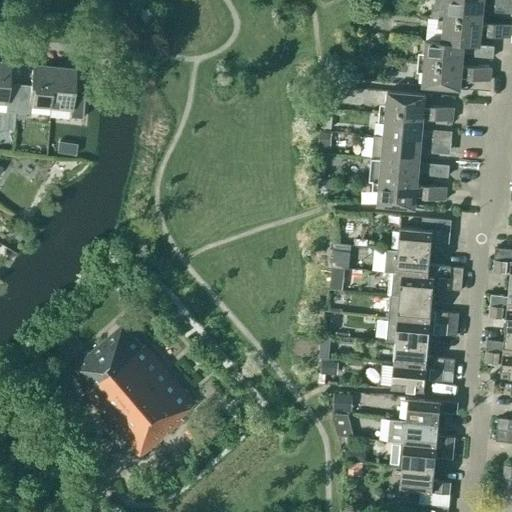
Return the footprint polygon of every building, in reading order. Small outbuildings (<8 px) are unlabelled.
[(511,2),(481,0),(435,0),(434,2),(431,8),(430,19),(438,19),(482,23),(483,10),(494,11),(494,12),(511,13),(511,2)] [(511,25),(482,23),(438,19),(438,24),(444,25),(442,42),(481,46),(482,35),(510,38),(511,25)] [(442,42),(426,40),(425,58),(419,58),(418,63),(463,67),(463,66),(464,53),(474,54),(474,56),(492,58),(493,47),(481,46),(442,42)] [(16,113),(19,89),(7,88),(9,64),(0,62),(0,102),(5,103),(5,112),(15,113),(16,113)] [(491,69),(463,66),(463,67),(418,63),(418,68),(424,69),(422,86),(461,90),(461,79),(490,81),(491,69)] [(50,107),(53,67),(32,66),(30,90),(19,89),(16,113),(28,114),(29,105),(50,107)] [(53,67),(50,107),(70,109),(70,117),(82,119),(84,95),(72,94),(74,69),(53,67)] [(423,119),(424,119),(453,121),(454,108),(425,106),(426,95),(387,91),(386,109),(380,109),(380,114),(423,118),(423,119)] [(422,131),(424,119),(423,119),(423,118),(380,114),(379,119),(385,120),(383,136),(383,137),(434,142),(434,132),(422,131)] [(322,116),(321,129),(331,129),(332,116),(322,116)] [(6,119),(5,131),(13,131),(14,119),(6,119)] [(332,146),(333,132),(321,132),(320,145),(332,146)] [(383,137),(383,136),(373,135),(370,159),(420,163),(421,150),(433,151),(434,142),(383,137)] [(58,141),(56,153),(65,154),(66,143),(58,141)] [(448,166),(420,163),(370,159),(368,181),(374,182),(417,186),(417,185),(418,185),(419,173),(430,174),(430,175),(447,177),(448,166)] [(447,188),(418,185),(417,185),(417,186),(374,182),(373,187),(379,188),(377,205),(415,209),(416,198),(445,200),(447,188)] [(398,250),(430,254),(431,242),(449,244),(451,220),(422,217),(421,229),(400,227),(398,250)] [(511,284),(511,249),(495,248),(493,272),(510,273),(509,285),(511,284)] [(398,250),(386,249),(384,272),(392,273),(396,273),(396,274),(402,274),(462,279),(463,268),(429,265),(430,254),(398,250)] [(351,267),(351,263),(345,263),(338,255),(332,254),(331,266),(351,267)] [(461,291),(462,279),(402,274),(396,274),(396,273),(392,273),(390,296),(432,300),(433,288),(461,291)] [(511,284),(509,285),(508,296),(491,294),(490,306),(511,307),(511,284)] [(431,311),(432,300),(390,296),(388,319),(458,325),(459,314),(431,311)] [(511,330),(511,307),(490,306),(489,317),(506,319),(505,330),(511,330)] [(457,336),(458,325),(388,319),(386,341),(396,342),(428,345),(429,334),(457,336)] [(143,347),(123,324),(70,370),(86,390),(84,391),(140,457),(183,420),(181,417),(196,404),(145,345),(143,347)] [(511,330),(505,330),(504,341),(487,340),(486,351),(511,353),(511,330)] [(427,356),(428,345),(396,342),(394,365),(454,370),(455,359),(427,356)] [(319,347),(318,358),(329,359),(330,348),(319,347)] [(511,376),(511,353),(486,351),(485,362),(502,364),(501,376),(511,376)] [(337,374),(338,361),(322,360),(321,373),(337,374)] [(453,382),(454,370),(394,365),(391,388),(424,391),(425,379),(453,382)] [(352,412),(353,394),(333,392),(332,411),(352,412)] [(406,421),(438,424),(440,412),(457,414),(458,402),(408,398),(406,421)] [(511,419),(498,418),(497,430),(511,431),(511,419)] [(437,435),(438,424),(406,421),(404,444),(454,448),(455,437),(437,435)] [(511,431),(497,430),(496,441),(511,442),(511,431)] [(453,460),(454,448),(404,444),(402,466),(434,469),(435,458),(453,460)] [(345,449),(344,461),(355,461),(355,450),(345,449)] [(511,465),(504,465),(503,476),(511,477),(511,465)] [(433,481),(434,469),(402,466),(400,490),(420,492),(419,503),(449,506),(451,482),(433,481)] [(511,500),(511,496),(511,477),(503,476),(501,499),(511,500)]
